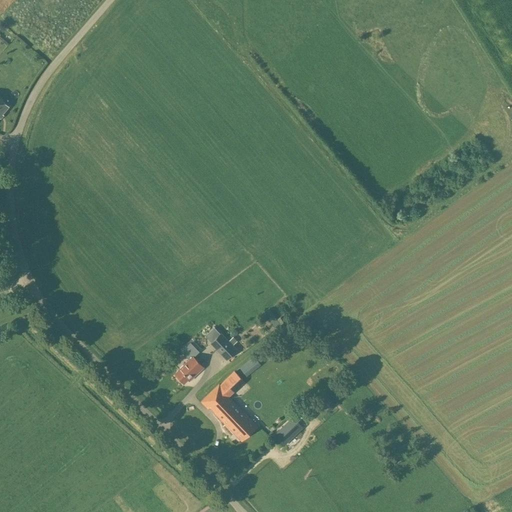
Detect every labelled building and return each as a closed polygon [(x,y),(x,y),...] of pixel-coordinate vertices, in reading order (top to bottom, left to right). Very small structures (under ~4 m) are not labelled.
[(0,116),(8,107),(0,100),(0,116)] [(207,348),(223,365),(232,357),(224,348),(216,340),(207,348)] [(189,381),(203,368),(193,356),(174,374),(184,384),(188,380),(189,381)] [(249,360),(255,368),(260,364),(254,356),(249,360)] [(234,371),(219,386),(219,385),(201,402),(208,409),(210,407),(215,412),(214,413),(241,441),(257,426),(229,397),(244,382),(234,371)] [(316,418),(309,411),(304,416),(311,423),(316,418)] [(290,419),(271,437),(281,447),(299,429),(290,419)]
